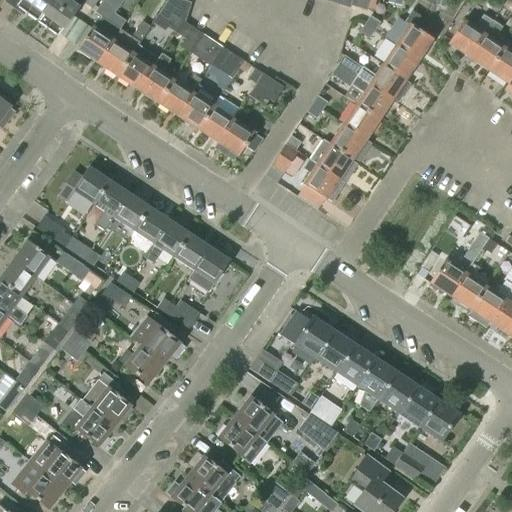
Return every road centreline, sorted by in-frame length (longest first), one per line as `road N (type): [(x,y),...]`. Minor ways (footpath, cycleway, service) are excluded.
road 1 (residential): [(88,511),(293,244)]
road 2 (residential): [(293,244),(74,94)]
road 3 (residential): [(338,273),(457,86)]
road 4 (residential): [(511,388),(338,273)]
road 5 (residential): [(0,195),(74,94)]
road 6 (residential): [(436,511),(511,412)]
